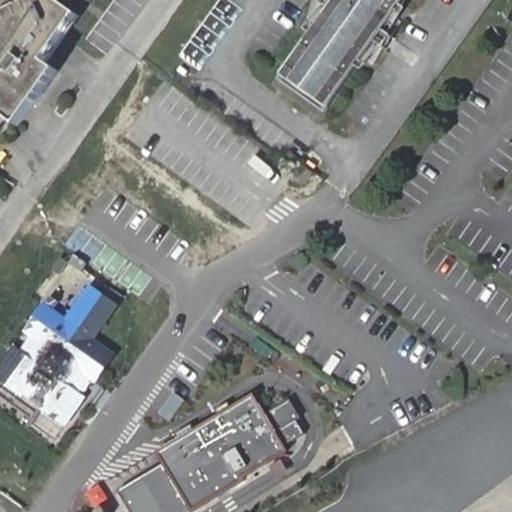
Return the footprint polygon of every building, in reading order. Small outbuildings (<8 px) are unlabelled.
[(0,128),(6,120),(18,129),(57,73),(46,65),(79,17),(57,1),(55,0),(9,0),(0,14),(0,128)] [(288,79),(326,107),(373,41),(389,52),(398,40),(382,29),(402,0),(344,0),(343,1),(341,0),(318,0),(318,2),(335,14),(288,79)] [(301,163),(290,178),(303,187),(314,173),(301,163)] [(59,260),(50,273),(60,280),(69,266),(59,260)] [(15,351),(0,372),(0,385),(67,431),(87,403),(84,401),(95,385),(98,387),(118,358),(96,343),(119,310),(90,290),(67,323),(45,308),(26,335),(32,339),(21,356),(15,351)] [(146,495),(156,511),(195,511),(244,484),(240,478),(284,452),(250,395),(193,431),(172,426),(159,422),(155,436),(146,475),(172,481),(146,495)] [(269,413),(279,430),(300,418),(289,400),(269,413)]
